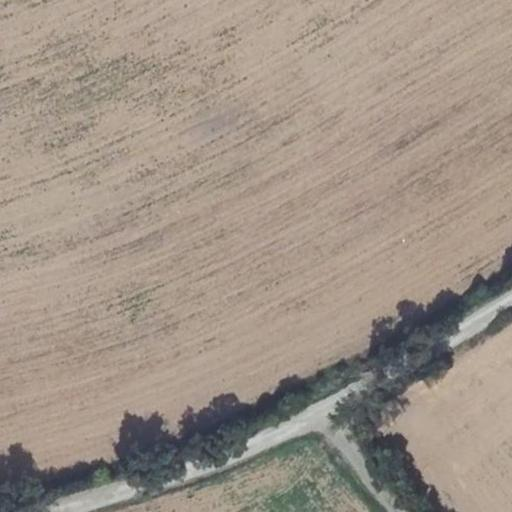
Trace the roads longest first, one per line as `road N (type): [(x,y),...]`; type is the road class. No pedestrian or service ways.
road 1 (unclassified): [(64,511),(265,443),(511,299)]
road 2 (track): [(398,511),(323,409)]
